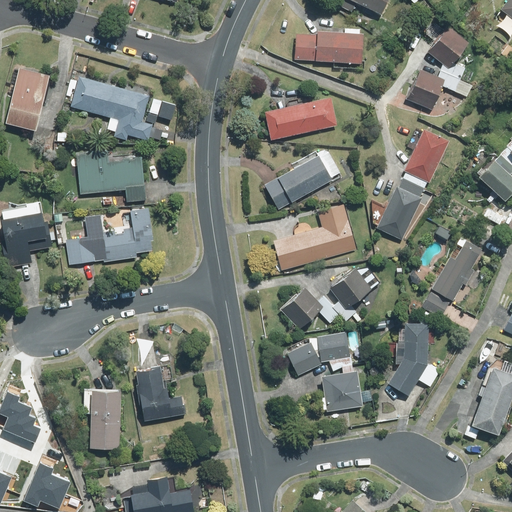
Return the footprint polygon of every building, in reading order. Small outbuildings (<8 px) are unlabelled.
[(329,0),(328,2),(349,13),(353,4),(377,16),(385,0),(329,0)] [(511,0),(506,0),(500,10),(511,19),(511,0)] [(465,42),(446,27),(424,53),(443,68),(465,42)] [(362,62),(362,33),(315,31),(315,35),(290,34),(290,60),(362,62)] [(46,76),(16,68),(3,125),(33,132),(46,76)] [(442,78),(416,69),(405,100),(431,109),(442,78)] [(109,118),(118,120),(115,131),(156,143),(160,130),(140,124),(147,98),(78,77),(69,106),(109,118)] [(327,98),(264,113),(271,142),(334,127),(327,98)] [(159,101),(152,99),(148,114),(155,116),(159,101)] [(446,143),(419,132),(404,169),(430,181),(446,143)] [(511,137),(492,159),(509,175),(511,171),(511,137)] [(329,176),(339,171),(326,148),(259,185),(274,212),(331,180),(329,176)] [(103,149),(73,153),(79,195),(123,189),(125,204),(145,201),(140,159),(105,163),(103,149)] [(511,180),(489,161),(474,178),(501,202),(511,189),(511,180)] [(419,199),(393,187),(374,228),(400,240),(419,199)] [(31,265),(26,243),(31,242),(33,252),(54,247),(50,232),(43,234),(36,204),(1,212),(0,211),(0,248),(5,270),(31,265)] [(321,227),(271,241),(279,271),(354,250),(342,206),(317,213),(321,227)] [(62,237),(68,265),(135,258),(135,254),(152,252),(147,210),(129,212),(131,229),(102,232),(100,215),(82,217),(84,234),(62,237)] [(448,301),(451,303),(461,284),(464,286),(472,270),(469,269),(479,251),(456,239),(422,305),(441,315),(448,301)] [(297,329),(317,311),(329,323),(337,315),(344,323),(358,310),(352,303),(370,287),(352,269),(329,290),(339,300),(332,307),(323,298),(318,303),(304,287),(279,310),(297,329)] [(409,397),(418,380),(429,387),(438,370),(427,365),(427,319),(401,319),(401,358),(386,384),(409,397)] [(511,321),(507,319),(502,329),(511,333),(511,321)] [(348,357),(344,332),(315,336),(318,361),(348,357)] [(319,365),(308,343),(284,356),(295,377),(319,365)] [(494,436),(511,391),(511,363),(501,360),(497,372),(490,369),(464,434),(475,438),(478,430),(494,436)] [(182,415),(178,396),(168,398),(165,382),(171,380),(168,365),(131,371),(141,422),(182,415)] [(353,371),(319,377),(325,412),(359,406),(353,371)] [(82,391),(81,414),(88,414),(87,448),(117,450),(120,393),(82,391)] [(44,468),(35,444),(44,441),(36,421),(34,421),(28,406),(3,416),(7,426),(0,429),(20,477),(44,468)] [(511,472),(511,473),(511,474),(511,449),(501,460),(511,471),(511,472)] [(143,482),(145,492),(127,495),(130,511),(192,511),(188,489),(167,493),(165,478),(143,482)] [(361,511),(348,501),(339,511),(361,511)]
